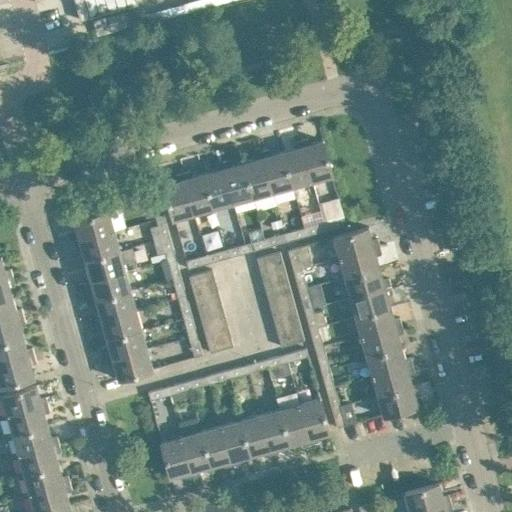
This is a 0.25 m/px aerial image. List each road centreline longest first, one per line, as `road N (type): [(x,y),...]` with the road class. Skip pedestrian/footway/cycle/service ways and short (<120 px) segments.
road 1 (residential): [(117,511),(23,179)]
road 2 (residential): [(23,179),(350,89)]
road 3 (residential): [(379,103),(467,418)]
road 4 (residential): [(338,454),(467,418)]
